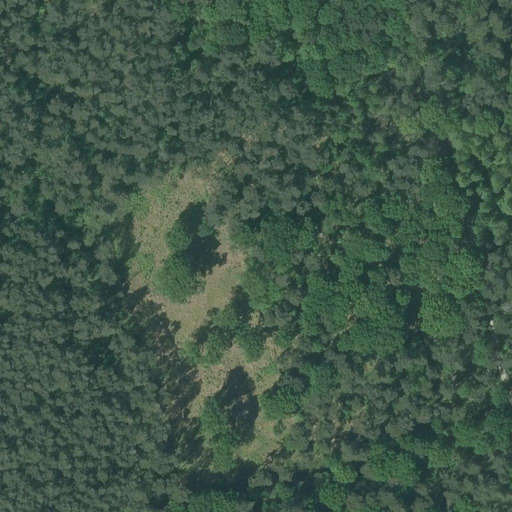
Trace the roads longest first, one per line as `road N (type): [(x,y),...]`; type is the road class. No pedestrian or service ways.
road 1 (track): [(406,0),(446,116),(511,393)]
road 2 (track): [(189,511),(228,488),(511,421)]
